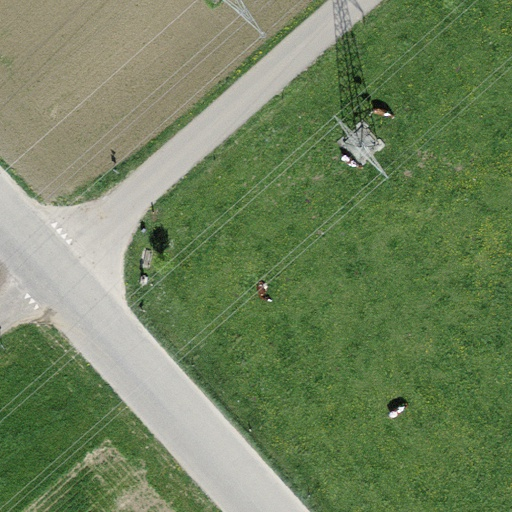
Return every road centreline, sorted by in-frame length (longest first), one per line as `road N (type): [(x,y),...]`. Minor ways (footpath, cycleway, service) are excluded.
road 1 (track): [(0,311),(350,0)]
road 2 (unclassified): [(261,511),(0,221)]
